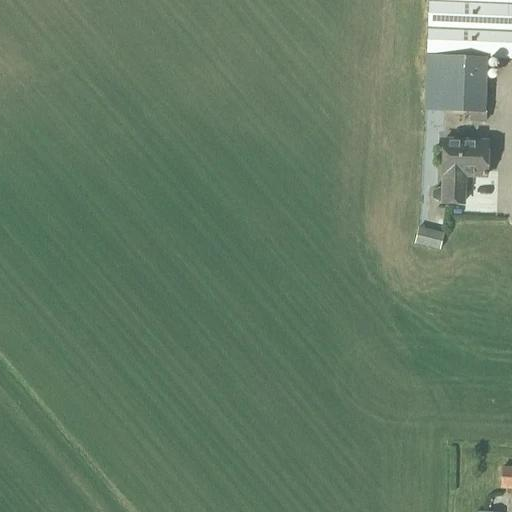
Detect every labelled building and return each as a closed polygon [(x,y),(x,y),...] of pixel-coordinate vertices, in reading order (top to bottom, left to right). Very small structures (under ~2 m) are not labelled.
[(511,0),(428,0),(426,57),(423,112),(446,112),(468,113),(468,122),(485,122),(487,59),(511,60),(511,0)] [(486,177),(488,143),(444,141),(442,173),(445,174),(444,187),(440,187),(433,190),(433,197),(439,201),(443,202),(443,203),(463,204),(464,176),(486,177)] [(443,234),(418,228),(414,244),(439,250),(443,234)] [(511,468),(503,469),(502,489),(511,488),(511,468)] [(448,490),(447,511),(466,511),(467,490),(448,490)]
